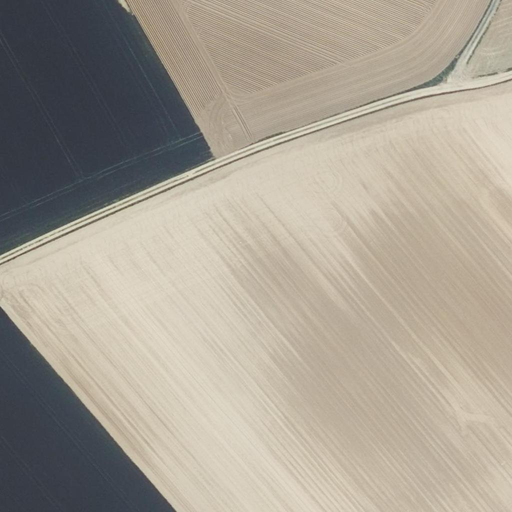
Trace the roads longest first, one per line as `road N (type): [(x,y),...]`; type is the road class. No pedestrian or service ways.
road 1 (track): [(0,261),(291,136)]
road 2 (track): [(443,91),(291,136)]
